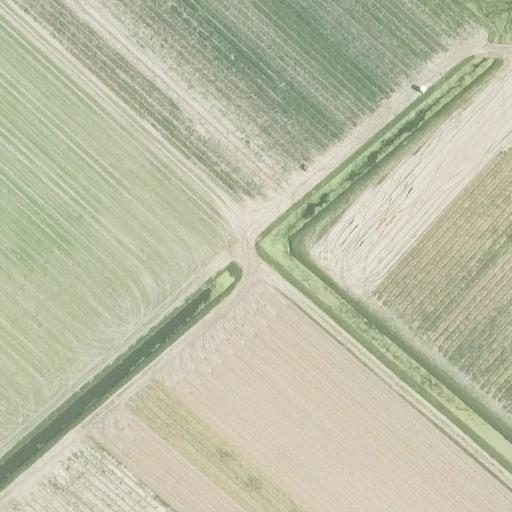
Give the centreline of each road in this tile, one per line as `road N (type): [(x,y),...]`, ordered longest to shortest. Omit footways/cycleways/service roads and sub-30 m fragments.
road 1 (track): [(0,495),(266,266)]
road 2 (track): [(266,266),(238,243),(0,445)]
road 3 (track): [(238,243),(468,51),(511,55)]
road 4 (track): [(511,478),(266,266)]
